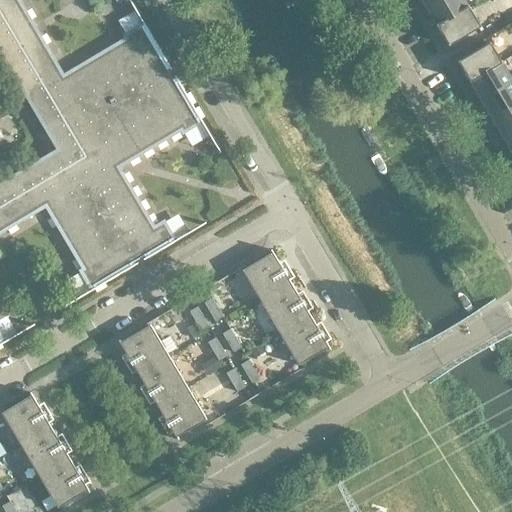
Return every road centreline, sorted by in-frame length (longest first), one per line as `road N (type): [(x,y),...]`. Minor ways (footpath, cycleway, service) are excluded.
road 1 (residential): [(0,387),(294,215)]
road 2 (residential): [(511,257),(360,0)]
road 3 (residential): [(294,215),(165,0)]
road 4 (unclassified): [(178,511),(391,382)]
road 5 (residential): [(391,382),(294,215)]
road 6 (unclassified): [(391,382),(511,314)]
